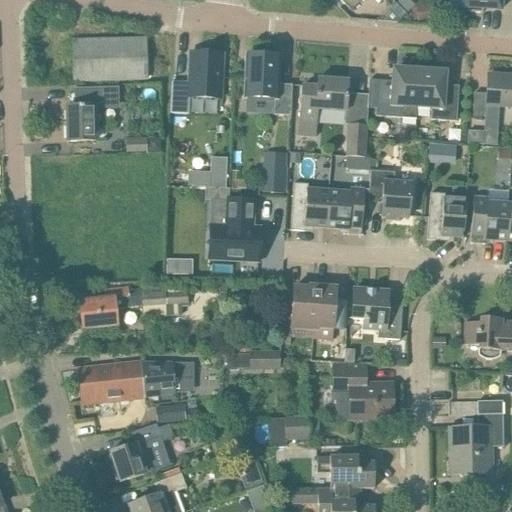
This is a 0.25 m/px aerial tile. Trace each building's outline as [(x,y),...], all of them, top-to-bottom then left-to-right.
[(340,0),(351,11),(362,0),(340,0)] [(399,0),(395,4),(406,15),(415,6),(409,0),(399,0)] [(463,0),(463,8),(468,8),(467,13),(482,14),(482,9),(500,11),(501,0),(463,0)] [(397,23),(406,15),(395,4),(394,3),(377,19),(379,21),(397,23)] [(427,7),(414,9),(417,22),(430,20),(427,7)] [(149,41),(101,34),(96,66),(142,73),(142,77),(159,79),(163,52),(147,49),(149,41)] [(172,82),(171,113),(189,114),(189,98),(220,100),(222,54),(190,53),(189,83),(172,82)] [(247,57),(245,100),(247,100),(275,101),(274,115),(290,116),(292,86),(276,85),(277,58),(247,57)] [(369,80),(366,108),(376,109),(375,117),(401,119),(402,107),(417,108),(420,70),(399,69),(392,73),(391,81),(378,80),(369,80)] [(420,70),(417,108),(431,109),(430,120),(456,122),(459,87),(445,86),(445,78),(439,72),(420,70)] [(511,74),(488,73),(487,92),(474,91),(472,114),(485,115),(486,103),(511,104),(511,74)] [(300,125),(299,137),(316,138),(317,126),(318,110),(343,112),(346,112),(347,94),(348,81),(318,79),(317,89),(302,88),(300,125)] [(67,107),(68,142),(96,141),(95,109),(119,109),(118,88),(74,89),(74,107),(67,107)] [(366,159),(368,126),(347,125),(345,158),(366,159)] [(469,132),(468,145),(484,146),(485,133),(469,132)] [(153,140),(147,144),(147,152),(159,152),(159,140),(153,140)] [(429,145),(428,162),(438,163),(438,162),(439,145),(429,145)] [(499,149),(498,160),(510,161),(511,150),(499,149)] [(300,164),(300,155),(290,154),(290,163),(300,164)] [(71,166),(72,209),(112,208),(111,167),(117,167),(117,155),(87,156),(87,166),(71,166)] [(211,158),(211,173),(210,188),(226,189),(227,159),(211,158)] [(264,164),(263,192),(283,193),(284,165),(264,164)] [(370,171),(367,203),(381,204),(380,214),(391,215),(391,221),(401,222),(407,216),(409,182),(394,181),(394,173),(370,171)] [(326,228),(329,189),(308,188),(308,185),(294,184),(290,231),(305,232),(305,227),(326,228)] [(205,188),(204,201),(227,202),(226,227),(211,226),(209,260),(258,262),(259,229),(252,228),(253,202),(228,201),(229,189),(205,188)] [(350,191),(329,189),(326,228),(346,230),(346,235),(361,235),(364,189),(350,188),(350,191)] [(440,240),(440,235),(462,237),(465,199),(443,198),(444,193),(429,192),(426,239),(440,240)] [(484,244),(484,239),(505,240),(508,203),(487,201),(487,196),(473,195),(469,242),(484,244)] [(116,227),(76,229),(76,242),(72,242),(72,244),(76,244),(77,256),(73,256),(73,257),(77,257),(77,271),(106,270),(107,284),(149,282),(148,263),(117,264),(116,227)] [(167,274),(178,274),(179,260),(167,259),(167,274)] [(306,288),(304,305),(318,307),(316,327),(315,327),(315,329),(310,329),(310,330),(312,330),(311,342),(331,344),(333,329),(344,330),(346,303),(334,302),(335,288),(315,286),(308,286),(308,288),(306,288)] [(117,325),(115,310),(141,307),(142,318),(182,317),(182,307),(187,307),(187,294),(165,295),(165,293),(141,294),(129,295),(128,287),(104,290),(105,298),(79,301),(82,329),(117,325)] [(281,320),(280,339),(289,339),(290,328),(310,330),(310,329),(315,329),(315,327),(316,327),(318,307),(304,305),(306,288),(293,287),(291,321),(281,320)] [(274,302),(273,288),(259,289),(260,302),(274,302)] [(361,319),(360,329),(376,330),(375,338),(398,339),(401,297),(386,296),(386,290),(352,288),(349,318),(361,319)] [(478,344),(477,350),(478,355),(480,357),(483,359),(485,359),(488,360),(491,361),(493,360),(498,358),(500,357),(500,352),(511,352),(511,323),(502,323),(502,320),(480,319),(480,324),(464,323),(463,344),(478,344)] [(251,333),(236,334),(237,353),(251,353),(251,352),(251,333)] [(442,339),(432,339),(431,351),(442,351),(442,339)] [(346,363),(355,364),(356,350),(346,350),(346,363)] [(251,354),(226,355),(227,370),(249,369),(250,372),(280,371),(280,369),(292,369),(291,360),(279,360),(279,352),(251,352),(251,353),(251,354)] [(141,363),(140,363),(78,370),(82,404),(145,398),(141,363)] [(176,363),(141,363),(145,398),(175,394),(187,393),(187,378),(193,378),(193,373),(193,364),(176,363)] [(349,401),(350,420),(376,420),(376,414),(393,414),(393,384),(367,385),(367,365),(331,365),(331,393),(332,393),(332,400),(349,401)] [(449,427),(449,450),(456,450),(457,476),(491,475),(491,448),(503,448),(502,402),(477,402),(477,427),(449,427)] [(185,422),(184,405),(160,408),(161,424),(185,422)] [(198,410),(189,411),(190,424),(204,422),(203,414),(198,410)] [(283,419),(285,441),(308,440),(306,418),(283,419)] [(135,444),(109,452),(113,466),(110,467),(115,480),(118,479),(118,482),(144,474),(158,469),(153,453),(163,450),(160,442),(172,438),(168,425),(156,429),(155,425),(131,432),(135,444)] [(251,448),(246,432),(226,439),(231,455),(251,448)] [(242,467),(255,463),(250,450),(238,455),(242,467)] [(330,489),(354,489),(374,489),(374,457),(317,457),(317,474),(330,474),(330,489)] [(127,506),(129,511),(179,511),(173,495),(186,491),(181,476),(154,485),(157,495),(127,506)] [(273,511),(264,487),(248,492),(255,511),(273,511)] [(354,507),(354,489),(330,489),(289,490),(289,505),(318,505),(317,511),(373,511),(374,507),(354,507)]
